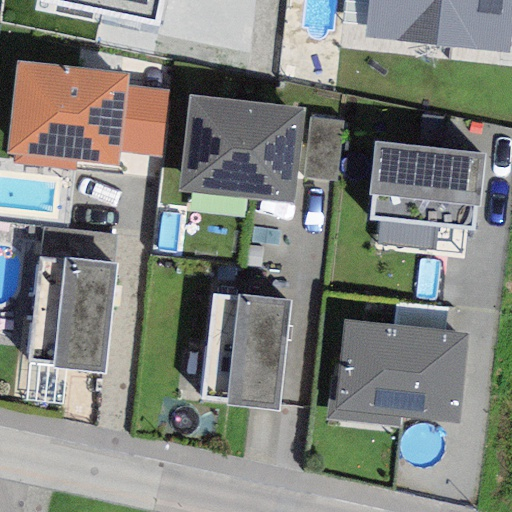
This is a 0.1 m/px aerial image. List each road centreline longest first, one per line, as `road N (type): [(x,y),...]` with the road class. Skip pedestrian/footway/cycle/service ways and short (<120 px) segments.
road 1 (unknown): [(479,511),(511,194)]
road 2 (residential): [(234,511),(0,462)]
